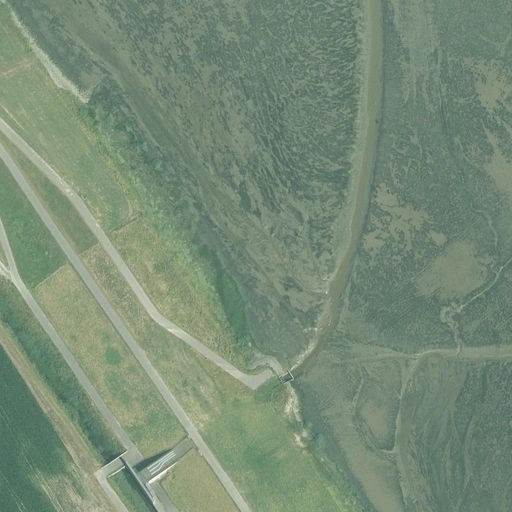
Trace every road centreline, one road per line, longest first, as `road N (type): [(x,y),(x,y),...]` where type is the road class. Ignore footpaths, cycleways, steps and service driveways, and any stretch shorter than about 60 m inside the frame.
road 1 (unclassified): [(0,153),(243,511)]
road 2 (track): [(231,494),(511,300)]
